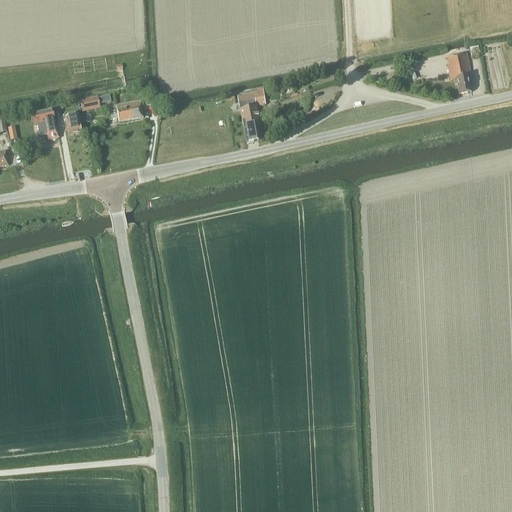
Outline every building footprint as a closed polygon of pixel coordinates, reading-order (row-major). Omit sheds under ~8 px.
[(469,50),(471,59),(479,58),(478,49),(469,50)] [(468,82),(472,82),(471,77),(470,77),(465,55),(446,59),(448,66),(446,67),(450,82),(453,81),(454,86),(456,85),(458,95),(470,93),(468,82)] [(334,83),(333,76),(321,79),(321,78),(316,80),(316,83),(322,82),(322,86),(334,83)] [(259,125),(256,108),(265,106),(262,90),(257,92),(257,95),(237,99),(239,111),(240,111),(246,144),(247,143),(249,144),(252,143),(254,142),(258,141),(255,127),(259,125)] [(82,113),(100,110),(98,98),(80,102),(82,113)] [(118,123),(143,118),(140,103),(116,107),(118,123)] [(68,137),(81,134),(77,113),(65,115),(66,122),(65,122),(68,137)] [(48,142),(59,140),(55,124),(52,125),(50,115),(36,118),(40,137),(46,136),(48,142)]
